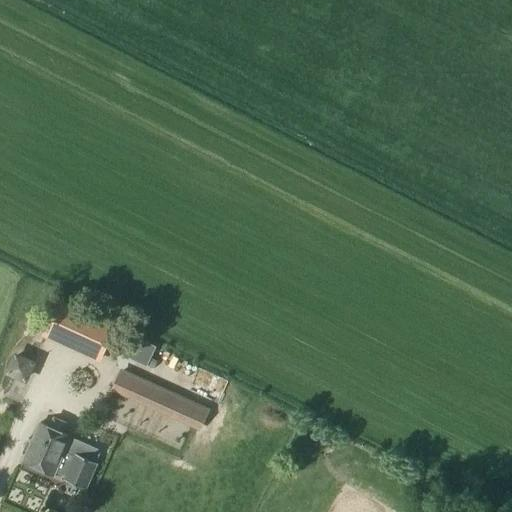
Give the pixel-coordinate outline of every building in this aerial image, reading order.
[(4,268),(0,279),(0,287),(10,290),(16,272),(4,268)] [(52,317),(43,337),(100,364),(117,326),(51,296),(43,313),(52,317)] [(13,358),(5,375),(22,382),(29,365),(13,358)] [(209,409),(120,368),(110,389),(199,431),(209,409)] [(39,423),(22,464),(53,477),(56,471),(67,476),(65,481),(86,489),(97,463),(76,454),(70,468),(59,464),(71,437),(61,433),(64,426),(53,421),(50,428),(39,423)]
